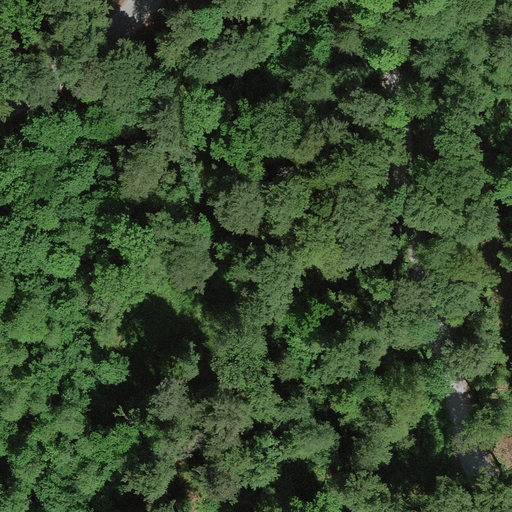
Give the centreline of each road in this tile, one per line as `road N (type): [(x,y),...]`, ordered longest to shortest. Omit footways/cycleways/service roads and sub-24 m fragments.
road 1 (unclassified): [(397,0),(401,136),(422,254),(474,451),(511,499)]
road 2 (unclassified): [(0,101),(95,50),(147,0)]
